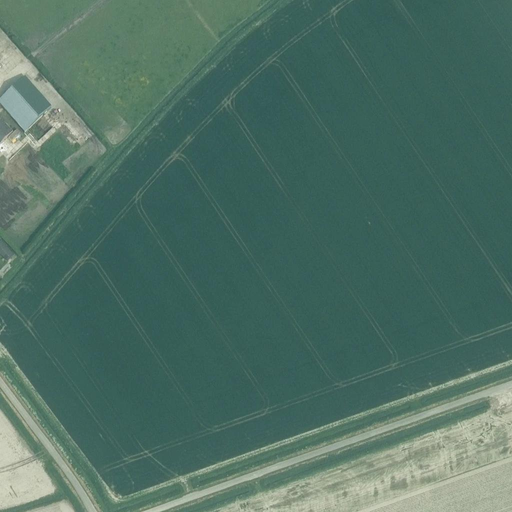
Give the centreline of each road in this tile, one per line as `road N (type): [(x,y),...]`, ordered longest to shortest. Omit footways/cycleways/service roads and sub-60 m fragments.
road 1 (unclassified): [(153,511),(511,385)]
road 2 (unclassified): [(92,511),(0,381)]
